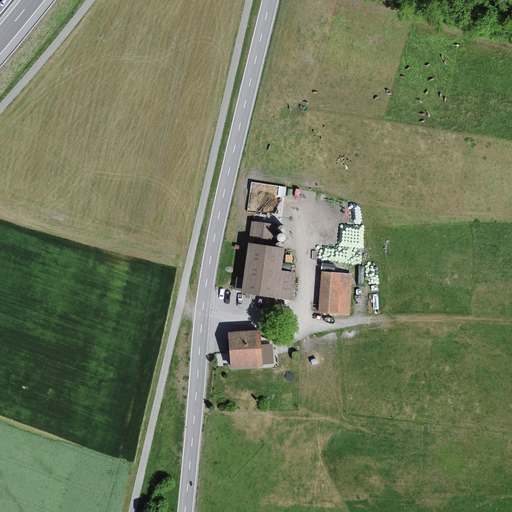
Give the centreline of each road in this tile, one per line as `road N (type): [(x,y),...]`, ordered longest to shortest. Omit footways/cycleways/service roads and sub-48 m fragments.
road 1 (track): [(133,511),(248,0)]
road 2 (primary): [(185,511),(206,282),(270,0)]
road 3 (track): [(202,311),(297,330),(313,319),(317,240),(297,215)]
road 4 (track): [(87,0),(0,105)]
